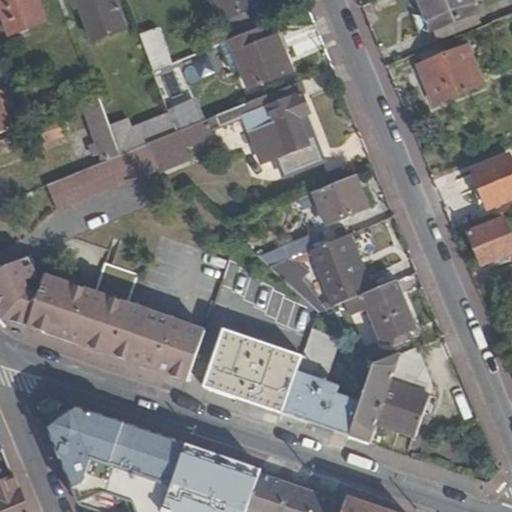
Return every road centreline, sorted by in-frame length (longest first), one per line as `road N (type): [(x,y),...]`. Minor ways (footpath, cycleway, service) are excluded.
road 1 (residential): [(0,353),(471,511)]
road 2 (residential): [(511,436),(330,0)]
road 3 (residential): [(55,511),(0,376)]
